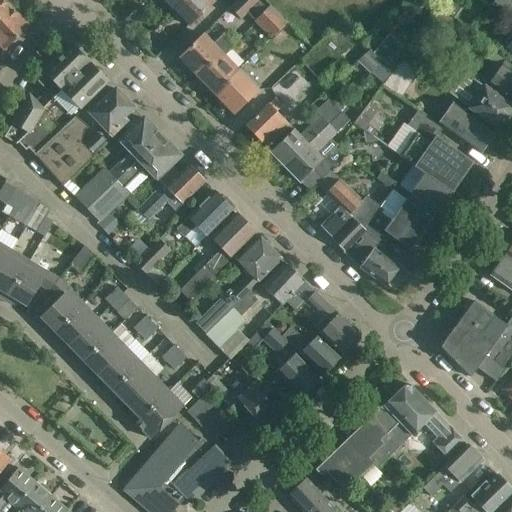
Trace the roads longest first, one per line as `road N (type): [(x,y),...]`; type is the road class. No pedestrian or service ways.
road 1 (residential): [(392,336),(69,0)]
road 2 (residential): [(212,361),(0,153)]
road 3 (residential): [(229,511),(392,336)]
road 4 (residential): [(392,336),(511,210)]
road 5 (residential): [(511,458),(392,336)]
road 6 (residential): [(124,511),(0,402)]
